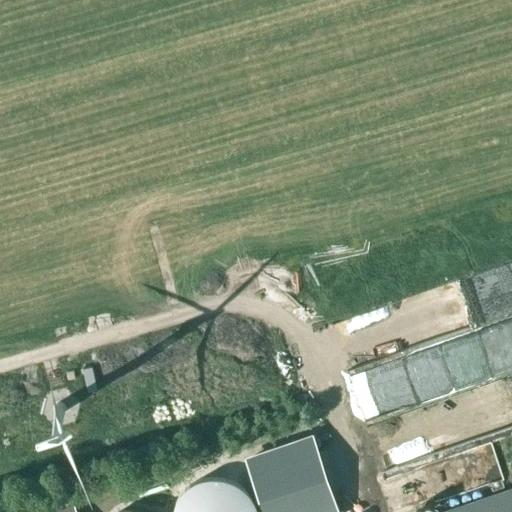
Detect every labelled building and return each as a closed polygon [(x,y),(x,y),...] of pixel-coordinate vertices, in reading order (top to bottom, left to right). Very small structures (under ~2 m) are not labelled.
[(268,445),(263,445),(257,445),(252,447),(248,449),(243,452),(240,456),(237,460),(234,465),(233,470),(233,475),(233,480),(234,485),(237,490),(240,494),(243,498),(248,501),(252,503),(257,504),(263,505),(268,504),(273,503),(278,501),(282,498),(286,494),(289,490),(291,485),(292,480),(293,475),(292,470),(291,465),(289,460),(286,456),(282,452),(278,449),(273,447),(268,445)] [(200,477),(184,478),(174,484),(167,492),(163,498),(161,508),(161,511),(231,511),(230,501),(225,490),(217,483),(211,479),(200,477)] [(511,511),(511,495),(463,511),(511,511)] [(127,501),(112,503),(102,509),(98,511),(149,511),(145,508),(138,504),(127,501)] [(75,511),(73,503),(47,511),(75,511)] [(317,507),(317,511),(342,511),(340,503),(317,507)]
